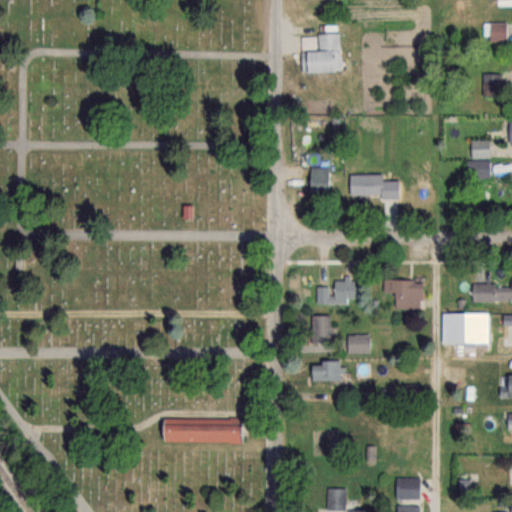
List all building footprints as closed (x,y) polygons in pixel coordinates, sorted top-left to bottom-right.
[(506,42),(506,22),(488,22),(488,42),(506,42)] [(299,52),(300,74),(339,72),(338,33),(316,34),(316,51),(299,52)] [(500,74),(483,74),(483,94),(500,94),(500,74)] [(472,152),(488,150),(487,141),(471,142),(472,152)] [(466,178),(489,178),(489,161),(466,161),(466,178)] [(306,189),(327,189),(327,168),(306,168),(306,189)] [(348,175),(348,197),(396,197),(396,175),(348,175)] [(511,301),(511,276),(510,277),(509,285),(470,284),(470,300),(511,301)] [(315,287),(315,304),(355,305),(355,280),(332,280),(332,287),(315,287)] [(382,295),(393,295),(393,309),(420,309),(420,281),(382,281),(382,295)] [(440,314),(440,344),(486,344),(486,314),(440,314)] [(330,315),(310,315),(310,345),(330,345),(330,315)] [(369,335),(346,335),(346,350),(369,350),(369,335)] [(343,361),(308,361),(308,381),(343,381),(343,361)] [(511,376),(503,377),(503,398),(511,397),(511,376)] [(160,418),(160,441),(238,442),(239,419),(160,418)] [(419,478),(396,478),(396,500),(419,500),(419,478)] [(346,511),(346,489),(327,489),(327,511),(346,511)]
